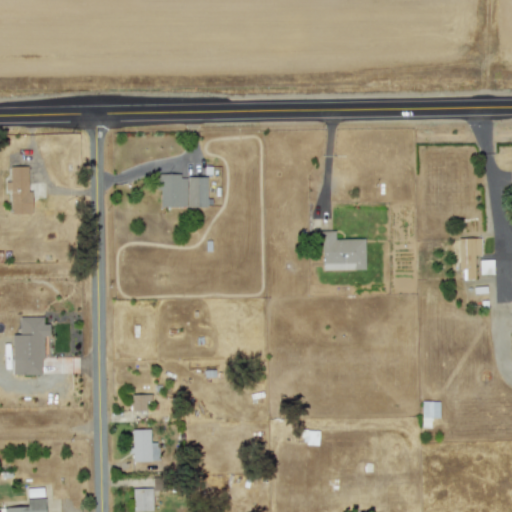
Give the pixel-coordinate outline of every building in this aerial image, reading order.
[(29,213),(28,166),(8,166),(9,181),(4,181),(4,189),(9,189),(9,214),(29,213)] [(180,174),(155,174),(155,190),(159,190),(159,207),(205,207),(205,177),(180,176),(180,174)] [(334,239),(333,231),(314,231),(314,250),(320,250),(321,270),(363,269),(363,239),(334,239)] [(473,255),(479,255),(479,238),(457,238),(457,271),(462,271),(462,280),(473,279),(473,255)] [(492,274),(492,260),(478,260),(478,274),(492,274)] [(18,316),(18,334),(11,334),(11,374),(40,375),(41,336),(47,336),(48,324),(41,324),(42,317),(18,316)] [(146,410),(146,394),(129,394),(130,410),(146,410)] [(420,427),(429,427),(429,418),(438,418),(438,401),(420,401),(420,427)] [(148,429),(129,429),(130,454),(131,454),(131,462),(158,461),(157,443),(149,443),(148,429)] [(132,511),(151,511),(151,488),(131,488),(132,511)] [(0,511),(43,511),(43,498),(25,499),(26,506),(0,507),(0,511)]
